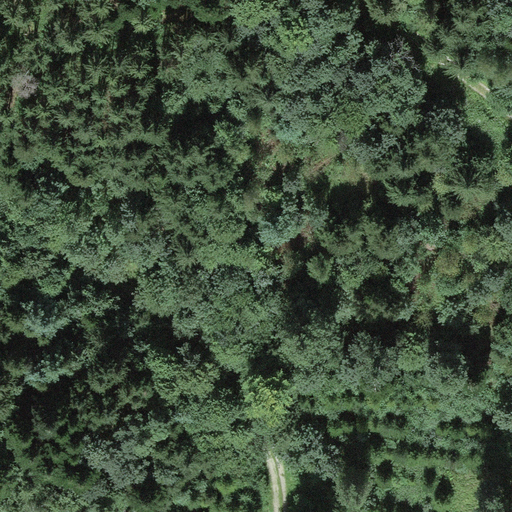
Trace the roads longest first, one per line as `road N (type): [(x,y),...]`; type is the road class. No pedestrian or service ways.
road 1 (track): [(279,511),(274,465),(251,414),(201,345),(0,212)]
road 2 (track): [(353,0),(511,118)]
